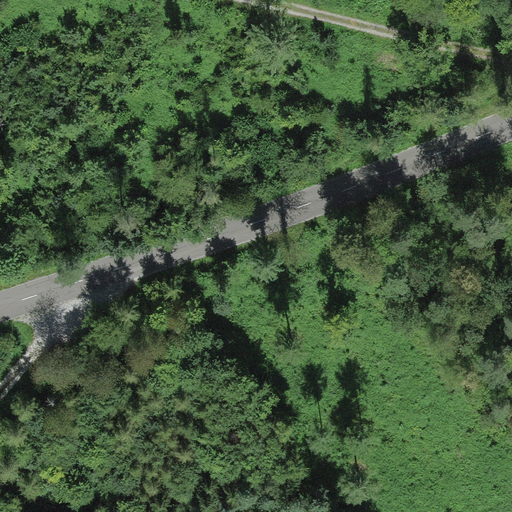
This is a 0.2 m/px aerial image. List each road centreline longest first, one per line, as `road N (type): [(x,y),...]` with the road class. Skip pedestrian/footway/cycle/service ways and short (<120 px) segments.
road 1 (unclassified): [(0,308),(262,220),(511,123)]
road 2 (track): [(511,57),(267,0)]
road 3 (track): [(0,396),(53,328),(67,286)]
